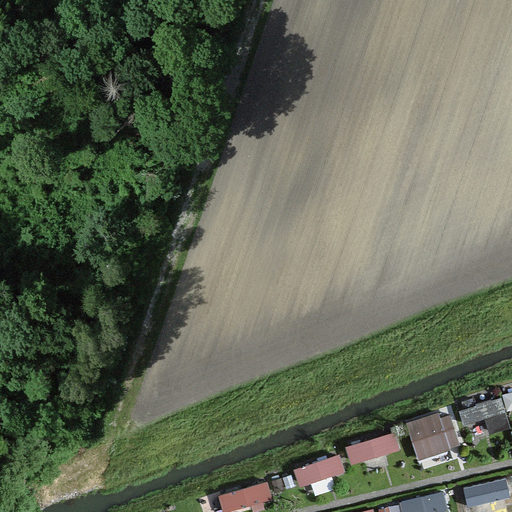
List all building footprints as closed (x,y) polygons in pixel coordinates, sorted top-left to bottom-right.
[(511,417),(503,387),(462,399),(467,416),(487,411),(491,425),(511,418),(511,417)] [(406,415),(420,452),(463,436),(449,400),(406,415)] [(353,456),(402,440),(395,419),(347,436),(353,456)] [(308,476),(347,462),(340,443),(301,457),(308,476)] [(252,495),(255,505),(271,501),(264,473),(219,484),(223,502),(252,495)] [(401,492),(406,511),(452,511),(445,481),(401,492)] [(376,511),(376,503),(325,508),(325,511),(376,511)]
